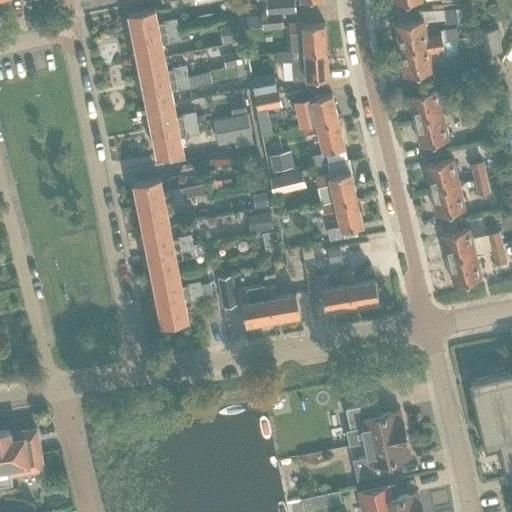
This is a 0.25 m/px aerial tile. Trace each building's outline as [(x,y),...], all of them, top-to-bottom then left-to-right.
[(295,8),(294,0),(267,0),(268,10),(295,8)] [(461,6),(443,8),(444,18),(445,22),(462,20),(461,6)] [(155,8),(128,13),(133,37),(178,28),(176,17),(163,20),(163,22),(157,23),(155,8)] [(282,26),(281,13),(261,14),(262,28),(282,26)] [(395,24),(399,49),(442,42),(441,33),(426,35),(424,19),(395,24)] [(303,21),(302,21),(302,22),(289,23),(290,32),(303,31),(304,49),(304,51),(326,50),(324,23),(303,24),(303,21)] [(234,23),(223,26),(226,41),(237,39),(234,23)] [(455,25),(440,28),(441,33),(442,42),(456,39),(455,39),(458,38),(455,25)] [(497,27),(477,32),(482,57),(484,63),(497,60),(495,52),(503,50),(497,27)] [(133,37),(138,60),(164,55),(161,41),(167,40),(167,42),(180,39),(178,28),(133,37)] [(457,48),(475,45),(473,36),(458,38),(455,39),(456,39),(457,48)] [(432,70),(430,53),(444,50),(442,42),(399,49),(404,75),(432,70)] [(233,64),(246,61),(244,49),(230,52),(233,64)] [(306,79),(328,77),(326,50),(304,51),(304,49),(291,50),(291,59),(305,58),(306,79)] [(291,50),(275,51),(276,60),(291,59),(291,50)] [(138,60),(142,84),(187,75),(185,64),(172,66),(173,68),(167,69),(164,55),(138,60)] [(202,72),(187,75),(190,86),(204,83),(202,72)] [(142,84),(147,107),(173,102),(170,88),(176,87),(177,88),(190,86),(187,75),(142,84)] [(274,78),(251,82),(254,93),(277,89),(274,78)] [(437,88),(408,94),(414,119),(443,113),(437,88)] [(454,93),(458,109),(470,106),(466,90),(454,93)] [(281,106),(278,91),(254,95),(257,110),(281,106)] [(310,95),(297,98),(303,124),(316,121),(317,124),(338,119),(332,92),(311,97),(310,95)] [(244,99),(231,101),(232,112),(246,110),(244,99)] [(152,131),(197,121),(195,110),(182,113),(182,114),(176,116),(173,102),(147,107),(152,131)] [(470,106),(458,109),(462,123),(474,120),(470,106)] [(414,119),(420,145),(449,138),(443,113),(414,119)] [(233,140),(234,146),(253,142),(247,114),(214,120),(218,143),(233,140)] [(305,133),(318,130),(323,150),(344,145),(338,119),(317,124),(316,121),(303,124),(305,133)] [(186,135),(199,132),(197,121),(152,131),(156,154),(183,149),(180,134),(186,133),(186,135)] [(289,150),(269,155),(273,171),(293,166),(289,150)] [(323,152),(311,155),(313,166),(325,163),(323,152)] [(228,157),(214,160),(215,167),(229,164),(228,157)] [(424,164),(430,189),(459,182),(453,157),(424,164)] [(482,159),(470,162),(474,179),(486,176),(482,159)] [(273,193),(305,185),(301,169),(269,176),(273,193)] [(328,174),(315,177),(321,203),(334,200),(335,202),(357,197),(350,171),(329,176),(328,174)] [(230,176),(212,180),(214,189),(232,185),(230,176)] [(486,176),(474,179),(478,193),(490,190),(486,176)] [(160,178),(134,183),(138,206),(183,197),(181,187),(168,189),(169,191),(163,192),(160,178)] [(184,197),(209,192),(207,181),(182,187),(184,197)] [(430,189),(436,214),(465,207),(459,182),(430,189)] [(254,206),(267,204),(265,191),(252,194),(254,206)] [(138,206),(143,230),(169,225),(166,211),(172,210),(173,211),(186,209),(183,197),(138,206)] [(323,212),(336,209),(341,226),(327,229),(329,239),(343,236),(341,229),(363,224),(357,197),(335,202),(334,200),(321,203),(323,212)] [(277,213),(270,214),(269,210),(247,214),(250,231),(279,226),(277,213)] [(143,230),(148,253),(193,244),(191,233),(178,236),(178,237),(172,239),(169,225),(143,230)] [(469,227),(441,234),(447,259),(475,252),(469,227)] [(487,232),(491,248),(503,245),(499,229),(487,232)] [(275,230),(262,232),(265,248),(278,246),(275,230)] [(319,242),(311,243),(313,252),(320,250),(319,242)] [(201,252),(200,243),(193,244),(195,253),(201,252)] [(148,253),(152,277),(179,271),(176,257),(182,256),(182,258),(195,255),(193,244),(148,253)] [(503,245),(491,248),(494,263),(506,260),(503,245)] [(339,247),(327,249),(329,262),(341,260),(339,247)] [(447,259),(453,284),(481,277),(475,252),(447,259)] [(274,266),(262,268),(264,278),(275,276),(274,266)] [(346,283),(348,283),(352,305),(379,300),(375,278),(355,282),(352,269),(343,270),(346,283)] [(179,271),(152,277),(157,300),(202,291),(200,283),(200,280),(187,282),(187,284),(181,285),(179,271)] [(352,305),(348,283),(346,283),(328,286),(326,273),(317,275),(319,289),(322,289),(325,309),(352,305)] [(236,301),(231,274),(219,276),(223,303),(236,301)] [(210,281),(200,283),(202,291),(203,291),(212,289),(210,281)] [(273,282),(264,284),(266,297),(269,297),(273,318),(299,314),(296,292),(275,296),(273,282)] [(242,302),(246,323),(273,318),(269,297),(266,297),(249,300),(247,287),(238,289),(240,302),(242,302)] [(220,318),(218,307),(214,289),(212,289),(203,291),(208,320),(220,318)] [(191,304),(204,302),(202,291),(157,300),(162,324),(188,318),(185,304),(191,303),(191,304)] [(511,370),(469,381),(485,449),(497,446),(505,478),(511,476),(511,370)] [(346,380),(348,392),(366,389),(363,377),(346,380)] [(362,427),(365,441),(405,432),(403,421),(400,407),(394,408),(394,410),(376,414),(373,402),(345,408),(350,429),(362,427)] [(0,484),(11,483),(10,474),(43,469),(37,434),(11,438),(9,430),(0,431),(0,484)] [(404,457),(405,459),(411,457),(408,444),(405,432),(365,441),(368,455),(352,458),(357,480),(389,473),(386,461),(404,457)] [(394,497),(391,485),(358,492),(361,511),(365,511),(370,511),(422,511),(421,504),(421,503),(418,490),(412,491),(412,493),(394,497)] [(339,490),(301,497),(304,509),(341,501),(339,490)]
